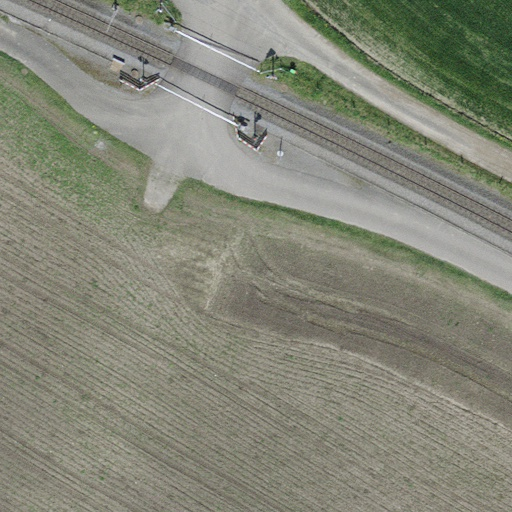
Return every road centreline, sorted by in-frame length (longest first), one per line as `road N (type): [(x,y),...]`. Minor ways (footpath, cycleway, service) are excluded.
road 1 (track): [(27,66),(142,146),(254,190),(389,229),(511,290)]
road 2 (track): [(234,0),(309,56),(511,177)]
road 3 (track): [(193,168),(224,0)]
